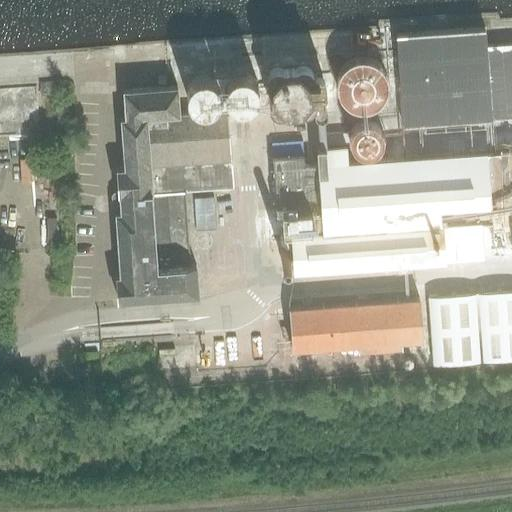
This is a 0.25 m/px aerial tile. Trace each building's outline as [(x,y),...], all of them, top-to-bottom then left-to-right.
[(511,42),(486,44),(485,29),(396,36),(403,125),(511,116),(511,42)] [(336,83),(336,86),(337,89),(338,92),(339,95),(340,98),(342,101),(344,103),(347,105),(350,107),(353,109),(356,110),(359,110),(362,111),(365,110),(369,110),(372,109),(375,107),(377,106),(380,104),(382,101),(384,99),(386,96),(387,93),(388,90),(388,87),(388,83),(388,80),(387,77),(386,74),(384,71),(383,68),(380,66),(378,64),(375,62),(372,61),(369,59),(366,59),(363,59),(359,59),(356,59),(353,60),(350,62),(347,63),(345,65),(343,68),(341,70),(339,73),(338,76),(337,79),(336,83)] [(268,73),(268,76),(268,79),(269,82),(270,84),(271,97),(270,99),(269,103),(270,106),(271,109),(273,111),(276,113),(278,114),(282,114),(287,113),(308,112),(311,111),(313,109),(316,107),(316,111),(318,115),(323,117),(327,114),(329,110),(326,106),(326,78),(325,77),(324,75),(321,74),(319,73),(317,73),(315,74),(315,72),(314,70),(312,67),(310,65),(307,64),(305,65),(303,65),(300,66),(298,67),(284,68),(281,67),(279,66),(277,67),(274,67),(272,69),(270,71),(268,73)] [(226,90),(225,92),(226,95),(226,97),(227,99),(228,101),(229,103),(230,104),(232,106),(234,107),(236,108),(238,109),(240,110),(242,110),(244,110),(246,110),(248,109),(251,108),(252,107),(254,106),(256,104),(257,103),(258,101),(259,99),(260,97),(260,94),(261,92),(260,90),(260,88),(259,86),(258,84),(257,82),(256,80),(254,79),(252,78),(250,76),(248,76),(246,75),(244,75),(242,75),(240,75),(238,76),(235,76),(234,78),(232,79),(230,80),(229,82),(228,84),(227,86),(226,88),(226,90)] [(188,93),(188,95),(188,97),(188,100),(189,102),(190,104),(191,106),(192,107),(194,109),(196,110),(198,111),(199,112),(200,112),(202,112),(203,113),(204,113),(206,113),(208,112),(209,112),(211,112),(213,111),(214,110),(216,109),(218,107),(219,105),(220,104),(221,102),(222,99),(222,97),(223,95),(222,93),(222,91),(221,89),(220,87),(219,85),(218,83),(216,82),(214,80),(212,79),(210,79),(208,78),(206,78),(204,78),(202,78),(200,79),(198,79),(196,80),(194,82),(192,83),(191,85),(190,87),(189,89),(188,91),(188,93)] [(52,83),(40,84),(41,96),(53,95),(52,83)] [(25,132),(36,131),(34,86),(0,87),(0,99),(4,100),(4,110),(21,109),(21,119),(24,119),(25,132)] [(114,192),(111,195),(112,211),(115,214),(118,214),(121,276),(117,276),(119,300),(198,295),(196,265),(190,265),(185,190),(233,186),(228,111),(211,112),(209,112),(208,112),(206,113),(204,113),(203,113),(202,112),(199,113),(199,112),(198,111),(196,110),(194,109),(192,107),(191,106),(190,104),(189,102),(188,100),(188,97),(188,98),(187,89),(186,89),(186,86),(125,90),(126,119),(122,119),(126,169),(119,169),(120,192),(114,192)] [(350,137),(349,139),(350,141),(350,143),(350,145),(351,147),(352,149),(354,151),(355,152),(357,154),(359,155),(361,156),(363,156),(365,156),(367,157),(369,156),(371,156),(373,155),(375,154),(377,153),(379,152),(380,150),(382,148),(382,146),(383,144),(384,142),(384,140),(384,138),(384,136),(383,134),(382,132),(381,130),(380,128),(378,126),(376,125),(375,124),(373,123),(371,123),(368,122),(366,122),(364,122),(362,123),(360,124),(358,124),(356,126),(355,127),(353,129),(352,131),(351,132),(350,134),(350,137)] [(288,155),(272,157),(276,211),(291,210),(292,233),(295,271),(477,257),(476,250),(511,247),(511,149),(348,161),(347,146),(317,148),(318,164),(304,165),(303,154),(288,155)] [(213,198),(193,199),(195,231),(215,229),(213,198)] [(511,358),(511,290),(427,296),(431,364),(511,358)] [(419,297),(288,306),(291,349),(357,345),(358,350),(400,347),(399,341),(422,340),(419,297)]
